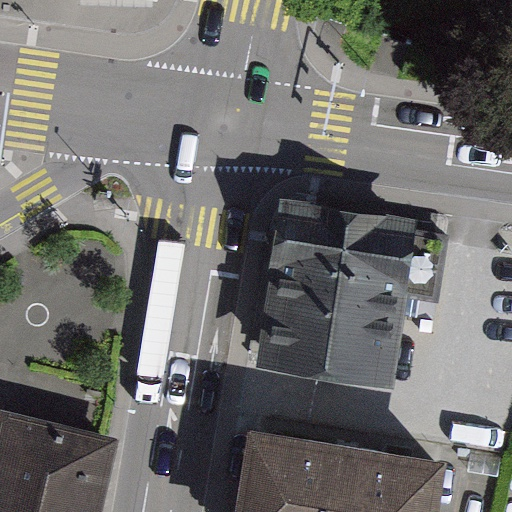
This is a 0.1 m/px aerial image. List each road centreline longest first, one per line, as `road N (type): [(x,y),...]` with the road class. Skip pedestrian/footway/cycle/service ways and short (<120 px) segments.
road 1 (primary): [(234,124),(163,511)]
road 2 (primary): [(511,160),(234,124)]
road 3 (residential): [(0,214),(98,164),(234,124)]
road 4 (primary): [(0,82),(234,124)]
road 5 (secondary): [(234,124),(256,0)]
